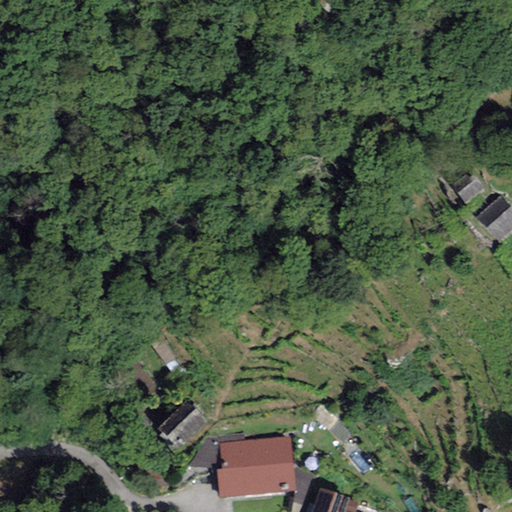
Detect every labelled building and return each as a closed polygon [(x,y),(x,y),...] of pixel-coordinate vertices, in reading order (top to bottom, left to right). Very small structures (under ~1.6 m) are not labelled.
[(471,172),(452,186),(465,203),(484,189),(471,172)] [(511,228),(511,209),(499,197),(476,219),(499,241),(511,228)] [(159,438),(176,452),(199,425),(183,411),(159,438)] [(288,442),(203,452),(205,473),(218,471),(222,500),(293,492),(288,442)] [(320,498),(315,511),(344,511),(346,506),(320,498)]
